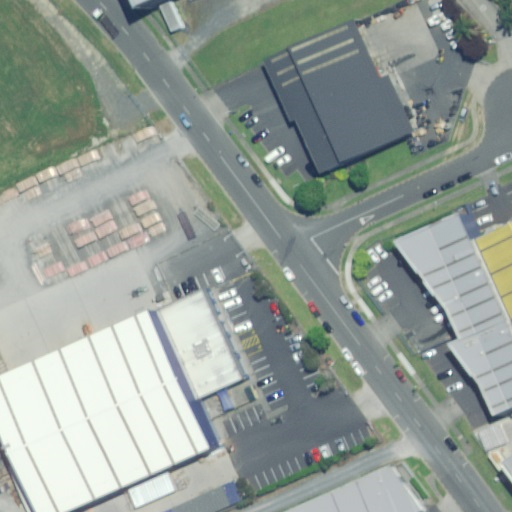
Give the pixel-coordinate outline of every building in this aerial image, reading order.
[(135,0),(144,19),(185,0),(135,0)] [(356,22),(261,65),(316,184),(411,140),(356,22)] [(496,421),(511,414),(511,330),(464,219),(398,248),(447,311),(462,343),(450,349),(480,386),(496,421)] [(511,229),(478,244),(511,323),(511,229)] [(255,379),(215,288),(1,382),(58,511),(87,511),(232,449),(210,399),(255,379)] [(424,511),(389,467),(288,511),(424,511)]
